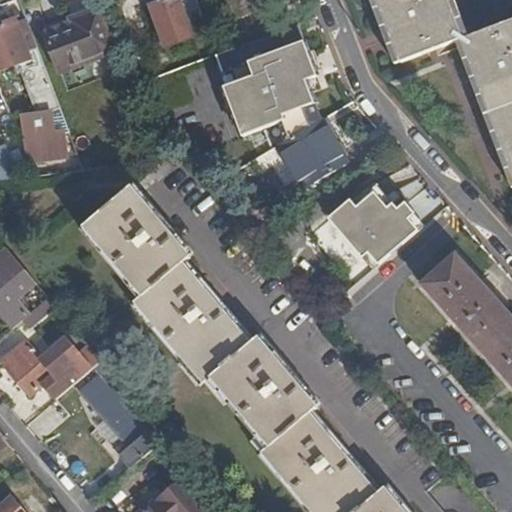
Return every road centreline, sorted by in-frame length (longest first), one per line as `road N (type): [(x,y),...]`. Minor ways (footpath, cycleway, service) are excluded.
road 1 (residential): [(511,252),(374,100),(329,0)]
road 2 (residential): [(83,511),(0,416)]
